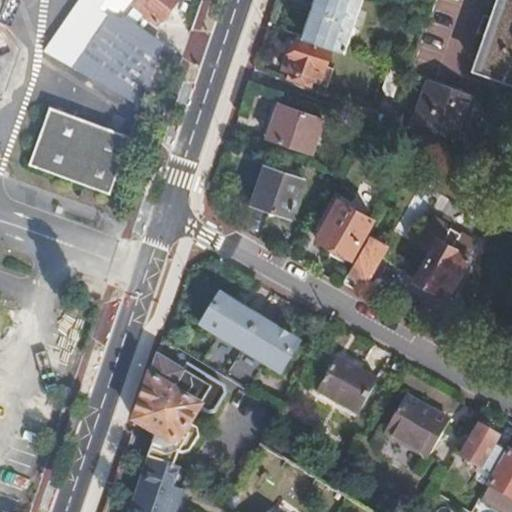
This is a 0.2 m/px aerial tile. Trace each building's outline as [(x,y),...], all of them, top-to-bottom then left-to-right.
[(80,0),(46,50),(84,73),(127,17),(141,0),(80,0)] [(141,0),(127,17),(133,22),(143,10),(156,20),(172,0),(141,0)] [(315,0),(302,36),(346,51),(364,0),(315,0)] [(511,0),(503,0),(479,71),(511,81),(511,0)] [(84,73),(125,97),(158,42),(133,22),(127,17),(84,73)] [(300,76),(299,83),(313,88),(316,82),(320,83),(331,51),(300,40),(294,59),(290,58),(285,71),(300,76)] [(394,97),(403,70),(392,66),(383,93),(394,97)] [(464,140),(480,96),(432,80),(417,124),(464,140)] [(130,136),(50,104),(29,161),(108,191),(130,136)] [(324,121),(280,106),(268,139),(313,154),(324,121)] [(303,183),(266,171),(254,206),(291,218),(303,183)] [(374,222),(335,199),(322,221),(327,225),(319,238),(353,258),(374,222)] [(454,291),(472,259),(470,258),(478,243),(436,220),(426,237),(424,241),(428,249),(433,252),(418,281),(436,291),(437,289),(441,283),(453,290),(454,291)] [(390,246),(373,236),(346,284),(363,293),(390,246)] [(450,296),(453,290),(441,283),(437,289),(450,296)] [(237,355),(256,325),(217,302),(198,332),(200,333),(237,355)] [(237,355),(240,356),(276,377),(295,347),(257,326),(256,325),(237,355)] [(151,369),(133,422),(170,445),(179,443),(200,410),(205,412),(214,411),(225,395),(222,385),(189,364),(187,367),(182,363),(177,368),(156,355),(151,369)] [(373,382),(336,361),(317,394),(355,415),(373,382)] [(448,422),(405,398),(387,430),(430,454),(448,422)] [(462,459),(492,476),(506,452),(495,445),(498,439),(479,428),(462,459)] [(268,434),(262,446),(274,454),(282,442),(268,434)] [(511,511),(511,455),(509,453),(481,503),(496,511),(511,511)] [(149,455),(130,511),(174,511),(176,507),(182,492),(183,487),(174,484),(180,464),(149,455)] [(188,494),(182,492),(176,507),(183,510),(188,494)]
